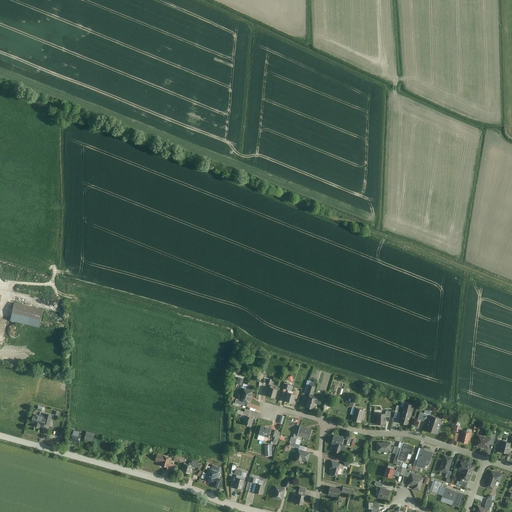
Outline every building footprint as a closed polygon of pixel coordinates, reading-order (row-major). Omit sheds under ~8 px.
[(45,310),(16,304),(12,321),(41,327),(45,310)] [(11,325),(9,326),(8,328),(7,329),(7,332),(8,335),(10,337),(12,338),(15,338),(18,338),(20,336),(21,334),(22,333),(22,330),(21,328),(20,326),(18,325),(15,324),(13,324),(11,325)] [(314,394),(317,382),(307,380),(305,392),(314,394)] [(251,401),(254,391),(242,388),(240,398),(251,401)] [(278,389),(269,388),(268,397),(277,398),(278,389)] [(298,395),(288,393),(286,402),(296,404),(298,395)] [(320,398),(310,396),(308,407),(318,409),(320,398)] [(416,405),(405,402),(400,424),(411,426),(416,405)] [(367,411),(356,409),(353,421),(364,423),(367,411)] [(387,413),(378,414),(379,426),(388,425),(387,413)] [(46,416),(34,414),(32,425),(46,428),(46,425),(50,425),(52,415),(47,414),(46,416)] [(252,426),(254,419),(246,416),(244,424),(252,426)] [(444,419),(433,416),(429,431),(440,434),(444,419)] [(275,429),(262,426),(260,435),(273,438),(275,429)] [(312,439),(315,430),(302,427),(300,436),(312,439)] [(473,431),(461,429),(460,435),(457,434),(456,441),(471,444),(473,431)] [(96,434),(87,432),(85,439),(94,441),(96,434)] [(81,442),(82,436),(74,434),(72,441),(81,442)] [(493,438),(478,435),(476,446),(491,449),(493,438)] [(347,438),(334,436),(332,444),(339,445),(337,454),(343,455),(347,438)] [(297,439),(292,438),(290,446),(300,448),(301,445),(296,444),(297,439)] [(511,440),(505,439),(503,452),(511,453),(511,452),(511,440)] [(393,451),(392,442),(378,443),(379,452),(393,451)] [(416,447),(404,443),(399,459),(408,462),(410,453),(414,454),(416,447)] [(137,451),(126,448),(125,453),(136,455),(135,459),(140,461),(144,448),(138,446),(137,451)] [(436,452),(423,448),(419,461),(418,466),(426,469),(427,465),(431,466),(436,452)] [(309,462),(311,453),(299,450),(296,463),(303,464),(304,460),(309,462)] [(451,471),(455,458),(445,454),(440,471),(448,473),(447,477),(452,479),(454,473),(451,471)] [(173,458),(157,455),(156,461),(166,463),(165,467),(169,468),(169,471),(175,472),(176,463),(172,462),(173,458)] [(346,464),(332,461),(330,469),(334,470),(333,476),(338,477),(339,472),(344,473),(346,464)] [(471,480),(476,465),(463,461),(460,469),(466,471),(464,477),(471,480)] [(190,474),(192,466),(184,464),(182,472),(190,474)] [(238,466),(234,466),(232,474),(243,477),(244,471),(237,470),(238,466)] [(399,469),(388,467),(387,477),(398,479),(399,469)] [(220,472),(210,468),(206,481),(214,483),(213,487),(219,489),(222,481),(218,479),(220,472)] [(505,474),(491,470),(487,487),(494,489),(497,481),(503,483),(505,474)] [(421,491),(425,477),(413,474),(410,485),(415,487),(414,489),(421,491)] [(265,496),(267,486),(269,479),(249,475),(247,484),(256,486),(255,493),(265,496)] [(244,489),(247,480),(239,478),(237,487),(244,489)] [(292,480),(285,479),(284,486),(290,488),(292,480)] [(285,500),(287,490),(277,487),(274,498),(285,500)] [(300,487),(298,494),(296,504),(307,507),(310,494),(306,493),(307,488),(300,487)] [(343,490),(332,487),(330,495),(341,498),(342,492),(354,495),(355,490),(344,487),(343,490)] [(466,494),(446,487),(442,497),(455,502),(454,504),(462,507),(466,494)] [(393,493),(381,488),(378,497),(389,501),(393,493)]
